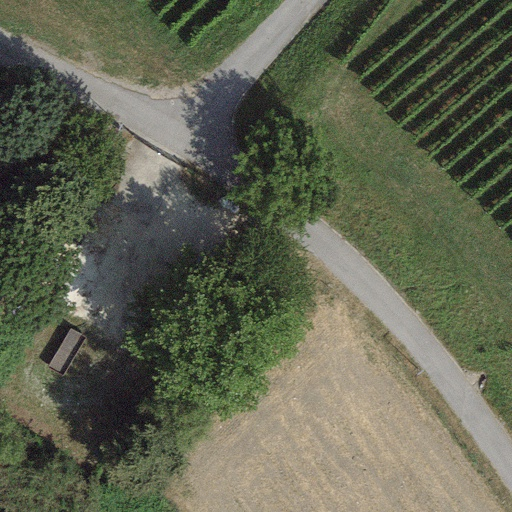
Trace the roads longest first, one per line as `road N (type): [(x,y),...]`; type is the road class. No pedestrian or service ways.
road 1 (unclassified): [(511,464),(315,228),(197,133)]
road 2 (unclassified): [(0,44),(197,133)]
road 3 (unclassified): [(197,133),(329,0)]
